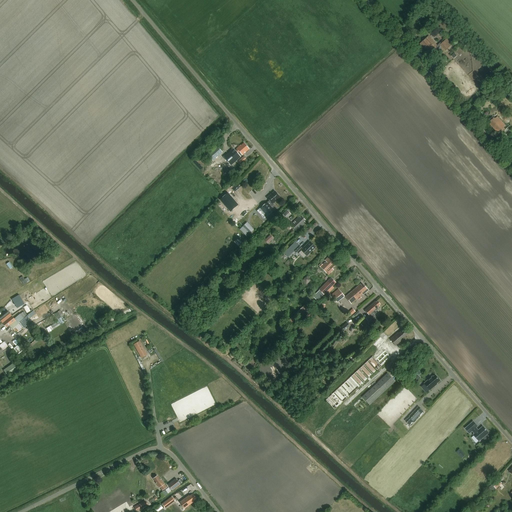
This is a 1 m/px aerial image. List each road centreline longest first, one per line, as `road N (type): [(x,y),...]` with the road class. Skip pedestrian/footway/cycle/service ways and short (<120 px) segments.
road 1 (unclassified): [(511,443),(130,0)]
road 2 (tertiary): [(511,166),(363,0)]
road 3 (unclassified): [(20,511),(157,447)]
